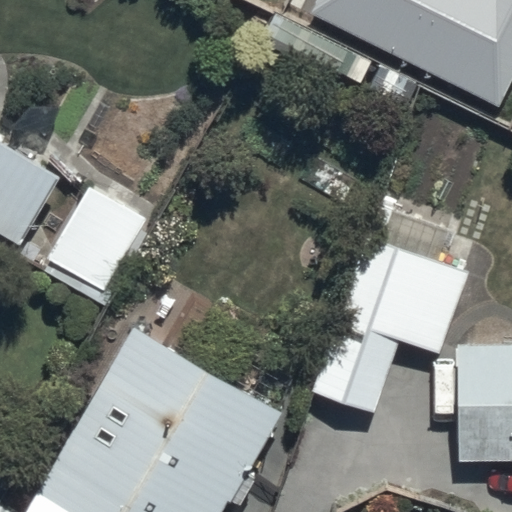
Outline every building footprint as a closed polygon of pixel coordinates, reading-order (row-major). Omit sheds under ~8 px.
[(358,82),(368,63),(272,16),(263,36),(358,82)] [(164,172),(115,141),(97,168),(146,200),(164,172)] [(60,179),(0,144),(0,237),(19,249),(60,179)] [(149,221),(91,191),(51,260),(112,291),(149,221)] [(466,272),(363,238),(309,390),(376,412),(399,342),(438,355),(466,272)] [(243,511),(290,433),(142,346),(43,511),(243,511)] [(511,346),(458,346),(459,464),(511,464),(511,346)]
